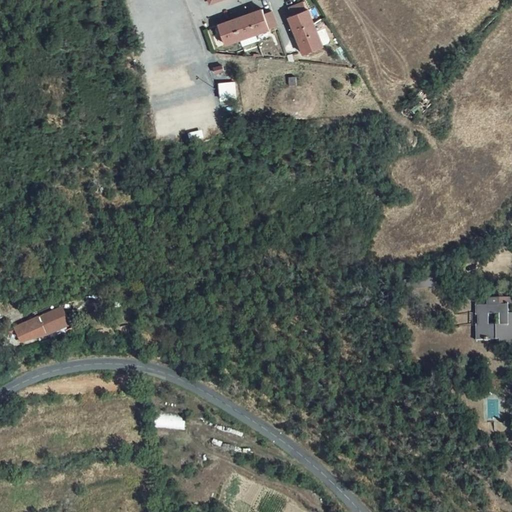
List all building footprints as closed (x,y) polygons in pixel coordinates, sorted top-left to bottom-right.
[(302,0),(301,0),(288,5),(291,13),(288,14),(293,29),(295,28),(310,22),(311,22),(302,0)] [(245,9),(252,28),(274,20),(269,5),(261,8),(260,4),(245,9)] [(231,14),(238,34),(252,28),(245,9),(231,14)] [(231,14),(216,19),(223,39),(238,34),(231,14)] [(310,22),(295,28),(298,35),(296,36),(302,52),(321,45),(315,29),(313,30),(310,22)] [(252,28),(238,34),(241,44),(256,39),(252,28)] [(220,82),(221,100),(238,99),(237,81),(220,82)] [(356,92),(346,88),(344,95),(354,98),(356,92)] [(511,292),(491,295),(491,299),(478,299),(478,309),(481,310),(482,321),(479,321),(480,336),(501,335),(502,340),(511,339),(511,292)] [(57,309),(41,317),(47,330),(64,322),(57,309)] [(41,327),(37,319),(27,325),(31,332),(41,327)] [(157,414),(157,428),(186,428),(186,414),(157,414)]
